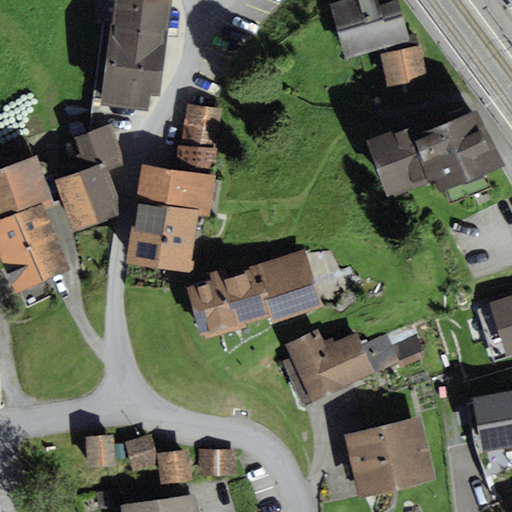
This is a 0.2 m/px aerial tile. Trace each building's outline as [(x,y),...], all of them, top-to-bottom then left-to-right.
[(113,0),(101,102),(148,108),(150,94),(160,95),(171,0),(113,0)] [(377,0),(343,0),(330,4),(347,58),(384,47),(410,38),(409,34),(397,0),(392,0),(379,4),(377,0)] [(385,52),(380,54),(386,87),(428,79),(420,44),(418,45),(416,32),(409,34),(410,38),(384,47),(385,52)] [(220,107),(187,103),(183,145),(177,144),(176,165),(216,169),(220,107)] [(462,105),(367,145),(391,202),(440,182),(445,194),(447,193),(454,209),(494,192),(487,177),(505,170),(480,110),(466,116),(462,105)] [(79,171),(55,179),(73,230),(122,212),(107,170),(125,164),(111,123),(74,136),(80,153),(74,155),(79,171)] [(0,219),(41,202),(46,212),(58,207),(37,152),(33,154),(26,136),(0,145),(0,219)] [(141,162),(126,262),(192,272),(194,260),(191,260),(198,215),(209,217),(216,174),(141,162)] [(41,202),(0,219),(0,251),(17,291),(70,269),(46,212),(41,202)] [(209,277),(184,285),(199,336),(203,334),(204,339),(246,327),(245,324),(273,315),(274,320),(322,306),(305,248),(227,272),(226,266),(207,272),(209,277)] [(511,294),(489,302),(506,356),(511,353),(511,294)] [(319,330),(286,345),(312,402),(337,391),(336,388),(383,368),(370,340),(367,341),(366,338),(360,341),(356,332),(334,341),(332,336),(324,340),(319,330)] [(511,390),(472,398),(482,452),(511,446),(511,390)] [(360,497),(437,478),(421,415),(344,433),(360,497)] [(113,434),(85,437),(88,467),(116,464),(113,434)] [(149,435),(124,442),(132,469),(157,462),(149,435)] [(161,483),(192,479),(188,449),(157,453),(161,483)] [(199,476),(237,475),(236,449),(199,449),(199,476)] [(113,490),(92,496),(95,508),(117,502),(113,490)] [(120,504),(121,511),(198,511),(196,493),(120,504)]
